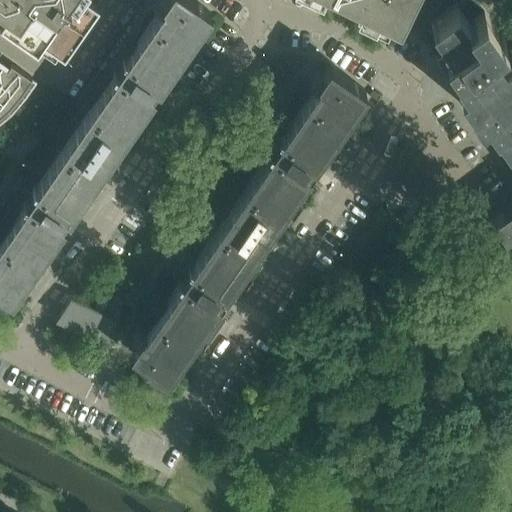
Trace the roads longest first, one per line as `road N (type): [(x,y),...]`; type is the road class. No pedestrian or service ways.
road 1 (residential): [(15,355),(155,424),(177,423),(358,178)]
road 2 (residential): [(15,355),(177,123),(200,108),(266,14)]
road 3 (residential): [(358,178),(433,162),(417,121),(396,120)]
